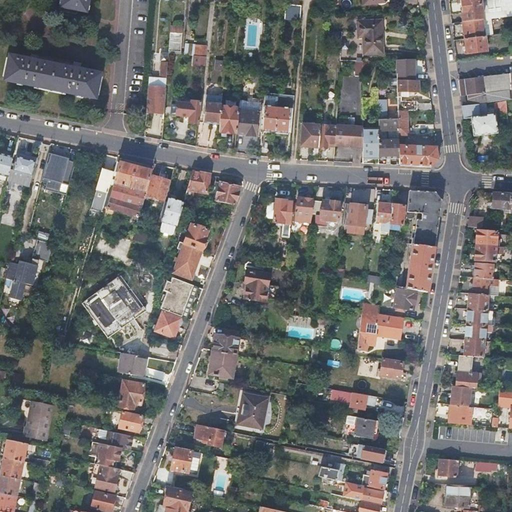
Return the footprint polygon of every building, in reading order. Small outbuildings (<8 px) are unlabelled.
[(87,0),(61,0),(60,8),(85,13),(87,0)] [(459,0),(462,22),(482,20),(479,0),(459,0)] [(511,0),(480,0),(479,0),(482,20),(490,19),(511,16),(511,0)] [(301,6),(285,5),(284,20),(300,21),(301,6)] [(462,22),(464,39),(484,37),(483,33),(492,32),(490,19),(482,20),(462,22)] [(363,55),(383,54),(382,20),(356,20),(357,37),(363,37),(363,55)] [(182,31),(170,30),(170,38),(182,39),(182,31)] [(486,51),(484,37),(464,39),(466,54),(486,51)] [(169,47),(169,51),(181,52),(182,39),(170,38),(169,47)] [(194,45),(194,56),(204,57),(204,46),(194,45)] [(3,81),(95,99),(100,73),(8,55),(3,81)] [(204,57),(194,56),(193,65),(200,66),(203,66),(204,57)] [(397,81),(416,82),(415,61),(397,61),(397,81)] [(148,88),(146,113),(164,114),(168,62),(162,62),(160,83),(163,83),(162,89),(148,88)] [(363,77),(363,62),(356,62),(355,77),(363,77)] [(511,100),(511,73),(458,79),(460,96),(485,93),(511,91),(511,100)] [(432,112),(431,104),(416,104),(416,103),(401,102),(401,97),(400,97),(400,92),(419,94),(419,82),(416,82),(397,81),(398,111),(407,111),(432,112)] [(505,101),(511,100),(511,91),(485,93),(487,103),(493,102),(505,101)] [(275,134),(278,96),(263,95),(260,132),(275,134)] [(290,97),(278,96),(275,134),(287,135),(290,97)] [(220,109),(220,106),(217,106),(217,103),(215,103),(215,101),(208,101),(208,97),(204,97),(202,125),(219,126),(220,109)] [(378,100),(379,118),(389,117),(388,100),(378,100)] [(188,123),(198,124),(200,103),(190,102),(189,104),(177,103),(176,116),(188,117),(188,123)] [(462,106),(463,119),(471,118),(473,135),(496,132),(494,115),(483,116),(482,104),(462,106)] [(237,111),(237,110),(234,110),(224,109),(220,109),(219,126),(218,134),(235,135),(235,134),(237,111)] [(256,112),(237,111),(235,134),(244,135),(245,136),(254,136),(256,112)] [(407,136),(407,111),(398,111),(398,119),(398,145),(400,143),(402,143),(403,136),(407,136)] [(378,160),(398,160),(398,145),(398,119),(378,119),(378,130),(378,160)] [(330,123),(321,123),(320,126),(319,144),(319,149),(327,149),(327,147),(335,147),(336,127),(330,127),(330,123)] [(319,144),(320,126),(303,125),(300,147),(310,148),(311,143),(319,144)] [(336,126),(336,127),(335,147),(362,150),(362,130),(362,127),(336,126)] [(378,130),(362,130),(362,150),(362,160),(369,160),(378,160),(378,130)] [(438,158),(437,147),(400,146),(400,143),(398,145),(398,160),(398,166),(431,168),(435,164),(438,161),(438,158)] [(14,158),(0,153),(0,175),(8,177),(14,158)] [(47,153),(39,178),(62,185),(70,160),(47,153)] [(37,164),(39,159),(19,154),(18,154),(14,171),(14,172),(12,182),(30,187),(36,164),(37,164)] [(107,199),(104,207),(140,217),(142,209),(146,196),(151,177),(153,171),(138,167),(117,161),(114,173),(107,199)] [(103,170),(95,196),(107,199),(114,173),(103,170)] [(207,193),(210,176),(203,174),(192,172),(188,189),(195,191),(207,193)] [(165,202),(171,182),(151,177),(146,196),(165,202)] [(212,200),(235,205),(240,188),(216,182),(212,200)] [(436,194),(410,192),(407,220),(412,221),(414,218),(414,214),(422,215),(422,219),(418,219),(414,245),(435,248),(438,226),(442,200),(436,194)] [(511,194),(493,193),(491,209),(503,210),(503,213),(510,213),(511,194)] [(177,227),(184,202),(169,198),(162,223),(177,227)] [(297,213),(293,213),(292,220),(311,222),(312,214),(314,200),(299,198),(297,213)] [(316,214),(315,226),(328,228),(329,221),(344,223),(345,210),(340,210),(341,202),(324,199),(323,202),(315,201),(314,200),(312,214),(316,214)] [(293,213),(294,202),(276,201),(274,222),(283,223),(282,236),(290,238),(292,220),(293,213)] [(345,210),(344,223),(343,224),(353,225),(352,231),(365,232),(366,224),(372,225),(374,211),(367,210),(368,206),(345,204),(345,210)] [(390,225),(393,206),(379,204),(377,223),(384,224),(383,231),(390,232),(390,225)] [(405,207),(393,206),(390,225),(401,226),(403,226),(405,207)] [(468,218),(467,228),(481,228),(482,219),(468,218)] [(207,240),(206,239),(201,237),(203,230),(204,228),(197,225),(196,226),(192,225),(180,259),(197,266),(207,240)] [(401,226),(390,225),(390,232),(401,234),(401,226)] [(107,230),(106,233),(124,238),(125,234),(107,230)] [(48,241),(50,233),(38,231),(37,239),(48,241)] [(475,231),(474,246),(495,248),(496,233),(475,231)] [(152,245),(154,238),(135,232),(133,240),(152,245)] [(40,260),(48,263),(53,244),(37,240),(32,258),(40,260)] [(431,271),(435,248),(414,245),(409,245),(404,244),(403,260),(402,264),(406,265),(408,248),(412,248),(406,289),(417,291),(428,293),(431,276),(431,272),(431,271)] [(495,248),(474,246),(473,260),(494,262),(495,248)] [(30,264),(26,263),(25,267),(37,270),(40,260),(32,258),(30,264)] [(394,284),(384,283),(383,285),(396,288),(400,288),(402,264),(403,260),(398,259),(394,284)] [(11,263),(7,280),(15,282),(10,299),(22,302),(27,284),(33,286),(37,270),(25,267),(26,263),(20,261),(19,265),(11,263)] [(265,265),(248,262),(249,265),(246,266),(246,269),(247,272),(245,285),(248,285),(246,299),(265,302),(269,276),(263,275),(265,265)] [(473,263),(472,278),(491,280),(492,264),(473,263)] [(87,301),(107,329),(117,320),(121,325),(142,308),(118,277),(87,301)] [(162,309),(182,317),(193,286),(173,278),(171,283),(167,281),(164,291),(168,292),(162,309)] [(471,294),(487,295),(488,286),(497,287),(497,280),(491,280),(472,278),(471,294)] [(182,317),(187,319),(198,288),(193,286),(182,317)] [(496,296),(497,287),(488,286),(487,295),(496,296)] [(413,311),(417,291),(406,289),(400,288),(396,288),(393,307),(413,311)] [(468,294),(466,310),(486,312),(487,295),(471,294),(468,294)] [(363,304),(362,313),(370,314),(377,316),(378,307),(363,304)] [(466,310),(465,325),(485,326),(486,312),(466,310)] [(175,339),(182,320),(163,312),(156,331),(175,339)] [(370,314),(362,313),(358,350),(367,351),(368,344),(375,345),(378,336),(380,337),(380,332),(368,330),(370,314)] [(401,340),(404,320),(377,316),(370,314),(368,330),(380,332),(380,337),(401,340)] [(465,325),(464,341),(484,342),(485,326),(465,325)] [(147,340),(158,342),(159,336),(149,333),(147,340)] [(215,336),(213,352),(236,356),(239,337),(224,334),(224,337),(215,336)] [(54,342),(66,344),(68,337),(56,335),(54,342)] [(463,356),(470,357),(483,358),(484,342),(464,341),(463,356)] [(312,349),(310,367),(315,368),(318,350),(312,349)] [(236,356),(213,352),(210,375),(232,380),(236,356)] [(145,378),(148,358),(123,354),(120,373),(145,378)] [(457,356),(456,372),(469,373),(470,357),(463,356),(457,356)] [(400,380),(403,363),(382,360),(380,376),(400,380)] [(456,372),(454,387),(474,389),(475,380),(482,381),(482,374),(469,373),(456,372)] [(135,406),(141,407),(145,385),(123,381),(119,407),(134,411),(135,406)] [(451,387),(449,405),(468,407),(468,394),(483,395),(484,392),(484,390),(474,389),(454,387),(451,387)] [(352,399),(350,409),(365,411),(366,405),(374,407),(375,398),(333,390),(332,396),(352,399)] [(511,429),(511,392),(497,391),(496,408),(498,408),(498,405),(509,405),(507,429),(511,429)] [(241,410),(239,410),(236,423),(263,428),(268,399),(245,395),(241,410)] [(46,442),(53,408),(34,403),(31,420),(27,420),(24,438),(46,442)] [(449,405),(447,424),(468,426),(470,407),(468,407),(449,405)] [(490,421),(490,409),(473,408),(473,420),(490,421)] [(139,433),(143,417),(122,412),(119,429),(139,433)] [(372,442),(374,431),(377,431),(379,421),(357,417),(353,438),(372,442)] [(63,422),(60,435),(67,437),(70,423),(63,422)] [(225,431),(198,426),(195,442),(208,445),(208,448),(220,451),(225,431)] [(122,449),(130,450),(133,437),(110,432),(108,440),(114,441),(113,447),(122,449)] [(5,458),(23,462),(27,445),(8,441),(5,458)] [(98,466),(117,469),(117,463),(120,463),(122,449),(113,447),(100,444),(98,453),(101,454),(98,466)] [(359,446),(357,458),(382,463),(384,451),(359,446)] [(200,455),(175,450),(170,472),(188,475),(189,473),(196,475),(200,455)] [(1,477),(20,481),(23,466),(23,462),(5,458),(1,477)] [(455,462),(439,460),(438,478),(454,479),(455,462)] [(115,492),(120,470),(117,469),(98,466),(95,465),(93,472),(99,473),(98,475),(92,474),(91,485),(96,486),(96,489),(115,492)] [(388,475),(388,468),(374,465),(373,472),(388,475)] [(319,478),(337,481),(339,472),(321,468),(319,478)] [(362,486),(384,491),(388,475),(373,472),(371,471),(370,477),(364,476),(362,486)] [(0,481),(0,494),(16,498),(20,481),(1,477),(0,481)] [(40,485),(34,484),(32,496),(38,498),(40,485)] [(467,508),(469,488),(467,488),(446,486),(444,507),(467,508)] [(187,511),(192,495),(168,489),(164,508),(167,509),(166,511),(187,511)] [(381,506),(382,506),(384,494),(364,490),(362,502),(381,506)] [(112,511),(115,498),(96,493),(92,508),(106,511),(112,511)] [(0,511),(13,511),(16,498),(0,494),(0,511)] [(379,511),(381,506),(362,502),(359,511),(379,511)]
